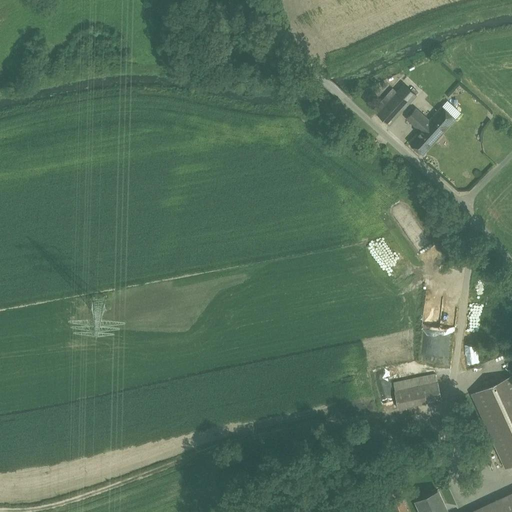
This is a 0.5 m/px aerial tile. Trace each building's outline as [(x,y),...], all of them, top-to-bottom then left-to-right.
[(42,37),(22,33),(19,45),(40,48),(42,37)] [(40,48),(19,45),(16,60),(36,64),(40,48)] [(396,92),(377,113),(389,124),(408,103),(396,92)] [(441,107),(428,121),(415,109),(407,118),(420,130),(410,142),(422,154),(435,140),(454,119),(441,107)] [(473,318),(482,318),(484,291),(477,290),(477,296),(469,295),(467,324),(473,324),(473,318)] [(447,365),(453,317),(426,313),(419,361),(447,365)] [(465,356),(470,356),(470,364),(478,363),(477,341),(469,341),(469,350),(464,350),(465,356)] [(511,375),(472,393),(505,467),(511,464),(511,375)] [(437,382),(395,391),(398,407),(440,398),(437,382)] [(407,511),(398,489),(382,496),(389,511),(407,511)] [(447,511),(437,490),(416,499),(421,511),(447,511)] [(481,507),(471,511),(470,511),(459,511),(460,511),(459,511),(511,511),(511,493),(509,494),(508,494),(509,495),(500,499),(500,498),(499,499),(491,503),(491,502),(490,503),(482,507),(481,507)]
